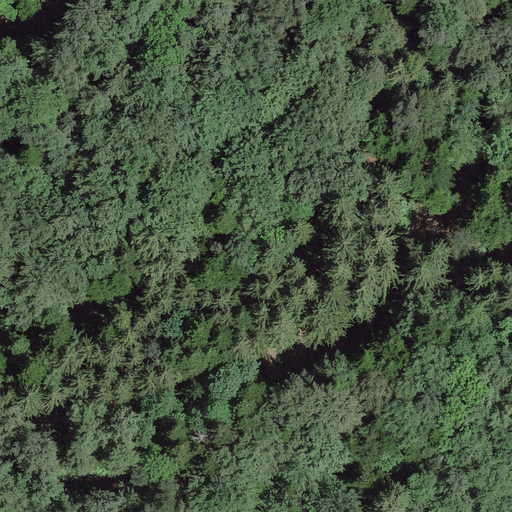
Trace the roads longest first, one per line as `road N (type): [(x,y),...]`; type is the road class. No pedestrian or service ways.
road 1 (track): [(0,420),(92,414),(176,393),(415,291),(511,267)]
road 2 (track): [(0,469),(217,483),(298,467),(511,466)]
